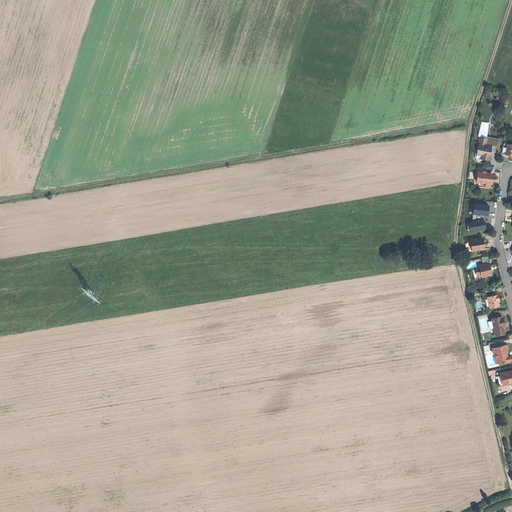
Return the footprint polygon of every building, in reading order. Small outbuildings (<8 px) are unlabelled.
[(487,144),(479,142),(478,150),(479,150),(478,155),(483,156),(483,159),(490,160),(491,154),(490,154),(489,154),(490,150),(491,150),(492,145),(487,144)] [(479,182),(491,183),(492,178),(492,173),(478,172),(477,182),(479,182)] [(474,203),(472,222),(481,220),(482,214),(488,215),(489,205),(474,203)] [(469,222),(470,231),(487,228),(485,219),(481,220),(472,222),(469,222)] [(472,251),(485,249),(484,243),(483,238),(470,240),(472,251)] [(489,256),(482,257),(483,264),(479,265),(480,267),(475,268),(477,275),(481,274),(482,276),(492,274),(490,267),(489,262),(491,261),(489,256)] [(488,296),(490,307),(499,305),(498,301),(498,299),(499,298),(498,292),(492,293),(493,295),(488,296)] [(501,316),(492,318),(495,334),(505,332),(503,326),(503,324),(505,324),(503,317),(501,317),(501,316)] [(498,357),(499,363),(505,362),(511,361),(511,360),(511,358),(511,357),(509,355),(507,356),(507,354),(506,353),(508,351),(507,349),(508,348),(507,345),(501,346),(499,345),(499,346),(492,348),(493,353),(495,352),(496,358),(498,357)] [(511,370),(501,373),(504,384),(511,382),(511,370)]
